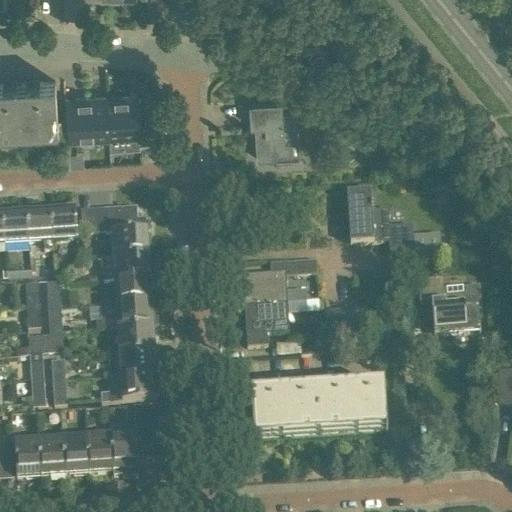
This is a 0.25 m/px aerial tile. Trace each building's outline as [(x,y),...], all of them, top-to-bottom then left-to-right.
[(261,0),(248,0),(249,8),(262,7),(261,0)] [(55,81),(0,84),(0,132),(59,129),(55,81)] [(156,116),(138,117),(137,94),(107,96),(109,134),(110,152),(142,150),(142,146),(158,145),(156,116)] [(66,99),(67,111),(69,142),(80,141),(80,136),(109,134),(107,96),(66,99)] [(282,100),(249,102),(251,136),(255,135),(257,159),(277,158),(276,154),(292,153),(290,138),(298,137),(296,105),(282,106),(282,100)] [(0,199),(16,199),(16,188),(0,188),(0,199)] [(371,196),(347,197),(350,248),(389,245),(390,270),(440,266),(438,237),(412,239),(412,228),(389,230),(388,213),(372,214),(371,196)] [(116,212),(106,212),(107,236),(112,236),(114,261),(149,259),(148,236),(151,236),(150,225),(138,225),(137,211),(117,212),(116,212)] [(106,212),(94,213),(95,237),(107,236),(106,212)] [(94,213),(81,214),(83,238),(95,237),(94,213)] [(76,214),(51,216),(53,244),(78,243),(76,214)] [(51,216),(27,217),(29,246),(53,244),(51,216)] [(27,217),(3,219),(5,247),(29,246),(27,217)] [(53,266),(53,249),(40,250),(40,266),(53,266)] [(114,271),(102,272),(103,286),(115,285),(151,283),(149,259),(114,261),(114,271)] [(316,265),(294,266),(295,280),(317,278),(316,265)] [(31,274),(7,275),(8,283),(32,282),(31,274)] [(285,276),(242,278),(244,308),(287,306),(285,276)] [(443,281),(417,283),(419,307),(431,306),(433,340),(480,336),(478,313),(482,313),(480,290),(444,293),(443,281)] [(151,283),(115,285),(117,309),(152,307),(151,283)] [(59,286),(47,286),(47,298),(60,297),(59,286)] [(38,287),(25,288),(26,299),(39,298),(38,287)] [(60,297),(47,298),(48,309),(61,308),(60,297)] [(39,298),(26,299),(27,310),(40,310),(39,298)] [(287,306),(244,308),(247,351),(268,349),(267,337),(289,336),(287,306)] [(159,321),(153,322),(152,307),(117,309),(104,310),(105,324),(97,325),(97,335),(118,333),(154,331),(159,331),(159,321)] [(61,308),(48,309),(49,320),(62,320),(61,308)] [(40,310),(27,310),(28,322),(40,321),(40,310)] [(353,315),(354,335),(368,334),(366,314),(353,315)] [(62,320),(49,320),(49,331),(62,331),(62,320)] [(40,321),(28,322),(28,333),(41,332),(40,321)] [(154,331),(118,333),(120,357),(155,355),(154,331)] [(54,339),(46,340),(47,357),(55,357),(54,339)] [(63,339),(54,339),(55,357),(64,356),(63,339)] [(38,340),(29,341),(29,352),(30,358),(39,358),(38,340)] [(46,340),(38,340),(39,358),(47,357),(46,340)] [(322,345),(300,347),(300,359),(322,357),(322,345)] [(120,357),(109,357),(111,382),(157,379),(155,355),(120,357)] [(65,364),(52,365),(53,376),(66,375),(65,364)] [(43,365),(30,366),(31,378),(44,376),(43,365)] [(511,373),(498,375),(500,407),(511,411),(511,373)] [(66,375),(53,376),(53,387),(66,386),(66,375)] [(44,376),(31,378),(32,389),(45,388),(44,376)] [(110,397),(102,397),(102,407),(158,403),(157,379),(111,382),(109,382),(110,397)] [(66,386),(53,387),(54,399),(67,398),(66,386)] [(0,413),(11,413),(11,388),(0,388),(0,413)] [(45,388),(32,389),(33,400),(46,399),(45,388)] [(384,390),(250,398),(253,446),(387,438),(384,390)] [(67,398),(54,399),(55,410),(68,409),(67,398)] [(46,399),(33,400),(33,408),(33,412),(47,411),(46,399)] [(33,400),(21,401),(22,408),(33,408),(33,400)] [(159,409),(135,410),(135,422),(159,421),(159,409)] [(159,421),(135,422),(136,434),(160,433),(159,421)] [(124,430),(111,431),(112,440),(114,476),(114,480),(123,479),(123,481),(139,480),(139,469),(162,467),(161,445),(160,433),(136,434),(136,439),(125,439),(124,430)] [(112,440),(87,442),(90,477),(114,476),(112,440)] [(87,442),(64,443),(66,479),(90,477),(87,442)] [(64,443),(39,445),(42,480),(66,479),(64,443)] [(39,445),(15,446),(17,482),(42,480),(39,445)] [(10,459),(0,459),(0,483),(12,482),(10,459)]
